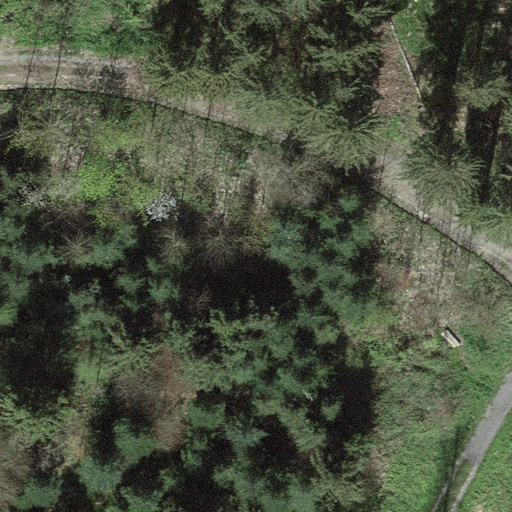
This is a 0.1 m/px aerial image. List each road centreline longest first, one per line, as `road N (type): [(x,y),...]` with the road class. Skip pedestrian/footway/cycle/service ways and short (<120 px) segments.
road 1 (track): [(511,245),(320,141),(229,108),(93,76),(0,72)]
road 2 (track): [(446,511),(511,384)]
